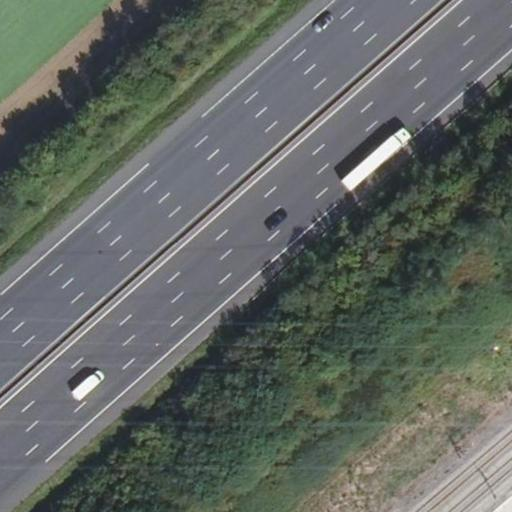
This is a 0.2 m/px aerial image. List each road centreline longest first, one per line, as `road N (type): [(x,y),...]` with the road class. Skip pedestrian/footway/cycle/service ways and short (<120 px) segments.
road 1 (motorway): [(0,457),(511,5)]
road 2 (motorway): [(385,0),(0,339)]
